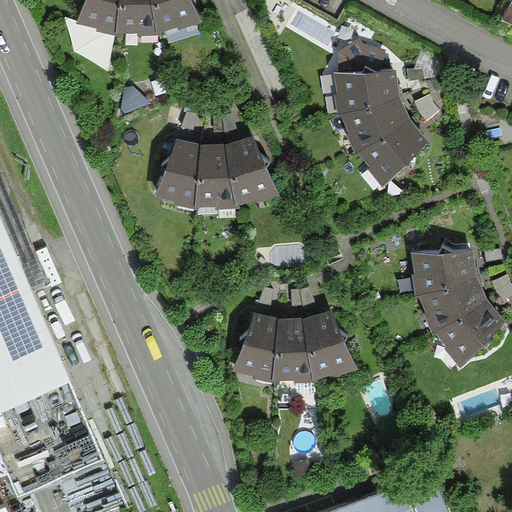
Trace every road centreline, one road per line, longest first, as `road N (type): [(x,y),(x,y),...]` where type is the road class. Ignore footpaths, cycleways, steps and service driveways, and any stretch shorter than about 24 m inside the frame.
road 1 (secondary): [(0,6),(216,511)]
road 2 (residential): [(397,0),(511,52)]
